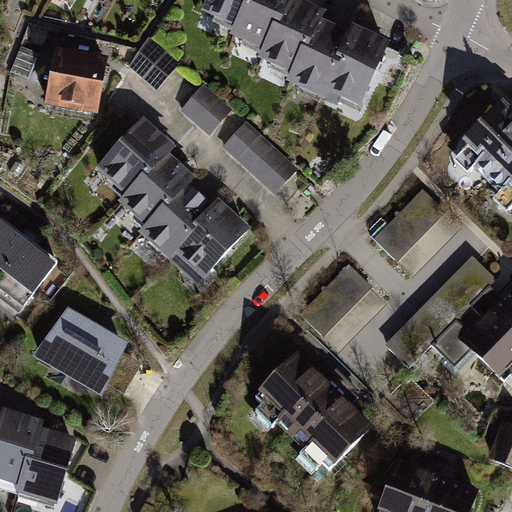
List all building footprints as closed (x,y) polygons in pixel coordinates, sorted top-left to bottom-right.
[(207,0),(199,19),(229,31),(240,3),(250,7),(252,0),(207,0)] [(292,0),(252,0),(250,7),(240,3),(229,31),(225,39),(256,52),(267,28),(279,33),(290,5),(292,0)] [(322,19),(290,5),(279,33),(267,28),(256,52),(252,62),(284,76),(296,51),(306,56),(319,28),(322,19)] [(344,40),(319,28),(306,56),(296,51),(284,76),(279,86),(322,106),(326,97),(338,70),(331,67),(344,40)] [(348,32),(344,40),(331,67),(338,70),(326,97),(356,112),(385,50),(348,32)] [(176,67),(149,45),(128,71),(154,93),(176,67)] [(106,69),(51,59),(40,116),(95,126),(106,69)] [(181,117),(209,140),(231,114),(204,91),(181,117)] [(511,118),(502,108),(458,149),(511,205),(511,118)] [(173,157),(139,125),(92,175),(121,201),(139,181),(146,187),(166,164),(173,157)] [(298,175),(246,127),(222,152),(275,200),(298,175)] [(194,190),(166,164),(146,187),(139,181),(121,201),(114,209),(142,235),(161,214),(167,220),(188,196),(194,190)] [(429,192),(376,245),(412,280),(465,227),(429,192)] [(209,215),(188,196),(167,220),(161,214),(142,235),(136,241),(171,273),(177,266),(196,247),(187,238),(209,215)] [(215,208),(209,215),(187,238),(196,247),(177,266),(201,289),(248,240),(215,208)] [(0,231),(0,302),(21,319),(60,268),(4,226),(0,231)] [(452,375),(470,357),(458,346),(468,337),(458,327),(497,289),(472,264),(386,351),(408,373),(429,351),(452,375)] [(387,302),(350,271),(305,324),(341,355),(387,302)] [(511,293),(468,337),(458,346),(470,357),(497,385),(511,370),(511,293)] [(66,319),(38,369),(98,402),(125,351),(66,319)] [(319,382),(298,362),(256,406),(330,476),(371,434),(350,414),(361,403),(328,372),(319,382)] [(3,417),(0,424),(0,493),(17,499),(40,429),(3,417)] [(511,436),(499,432),(487,467),(511,475),(511,436)] [(38,435),(15,505),(36,511),(54,511),(76,447),(38,435)] [(469,511),(474,501),(394,468),(375,511),(469,511)]
